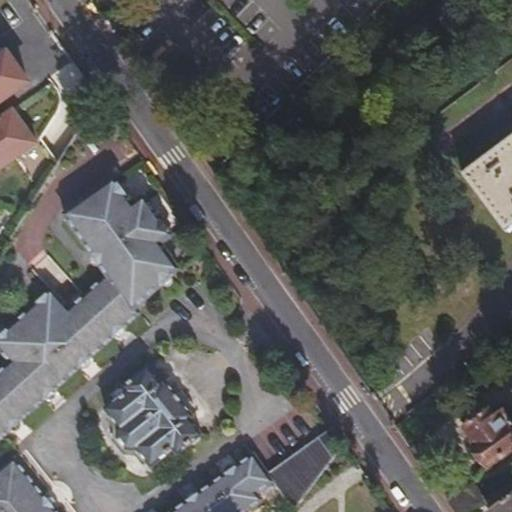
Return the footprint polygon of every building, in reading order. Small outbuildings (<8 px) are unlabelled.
[(0,168),(38,141),(15,109),(3,117),(0,113),(0,102),(30,82),(8,52),(6,53),(0,44),(0,168)] [(505,232),(511,226),(511,137),(462,175),(505,232)] [(0,372),(0,439),(141,314),(137,310),(180,272),(162,245),(172,238),(145,198),(132,205),(116,181),(65,217),(108,277),(71,310),(53,291),(0,338),(0,354),(9,365),(0,372)] [(159,386),(146,371),(127,385),(131,390),(110,408),(123,425),(122,433),(125,439),(131,443),(138,444),(152,462),(174,445),(178,449),(197,434),(186,419),(190,414),(165,382),(159,386)] [(492,416),(487,410),(464,427),(476,443),(474,445),(488,466),(511,448),(511,422),(503,409),(492,416)] [(293,511),(346,446),(334,429),(268,476),(253,455),(173,511),(246,511),(261,502),(257,495),(272,483),(291,511),(293,511)] [(55,511),(13,461),(0,471),(0,511),(55,511)] [(446,499),(455,511),(462,511),(484,497),(473,480),(446,499)] [(511,511),(511,495),(489,511),(511,511)]
